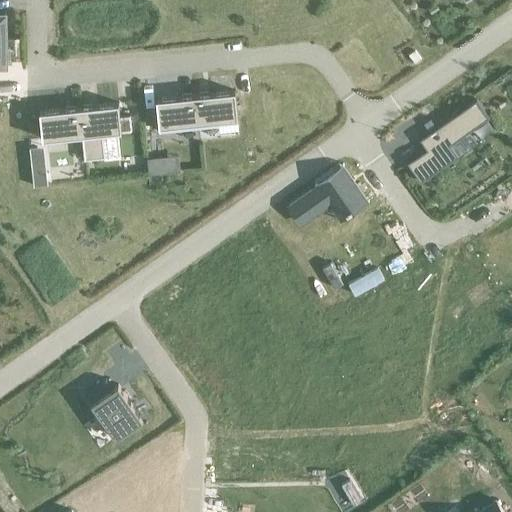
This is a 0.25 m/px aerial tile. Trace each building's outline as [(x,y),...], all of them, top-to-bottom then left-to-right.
[(0,37),(0,63),(6,63),(6,60),(10,60),(10,46),(6,47),(6,37),(0,37)] [(196,94),(199,127),(219,125),(218,120),(238,118),(235,90),(196,94)] [(156,98),(160,131),(199,127),(196,94),(156,98)] [(427,148),(407,162),(421,181),(458,155),(450,144),(489,116),(477,98),(420,138),(427,148)] [(82,134),(85,159),(105,156),(102,132),(132,129),(130,114),(120,115),(119,102),(79,106),(82,134)] [(43,138),(82,134),(79,106),(40,110),(43,138)] [(163,157),(147,158),(149,173),(164,172),(163,157)] [(343,166),(290,204),(302,222),(330,202),(340,216),(366,198),(343,166)] [(33,171),(34,185),(48,183),(46,170),(33,171)] [(348,283),(354,293),(383,277),(377,267),(348,283)] [(106,378),(85,392),(92,402),(100,414),(88,422),(103,444),(115,436),(121,444),(144,428),(139,420),(143,418),(118,383),(113,387),(106,378)] [(477,510),(474,511),(504,511),(496,499),(478,511),(477,510)]
